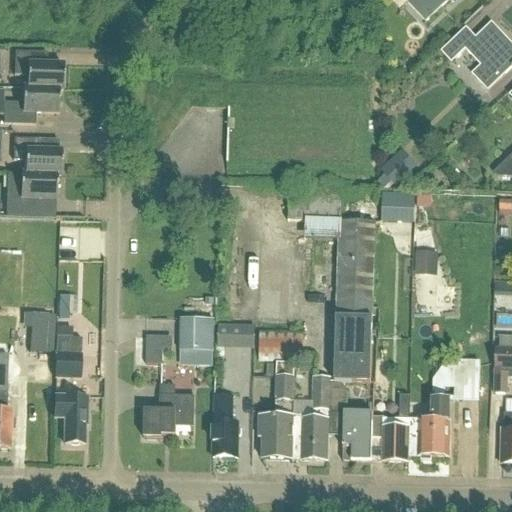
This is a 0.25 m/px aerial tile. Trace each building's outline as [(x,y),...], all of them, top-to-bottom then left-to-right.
[(453,0),(413,0),(408,5),(427,25),(453,0)] [(511,72),(511,46),(493,27),(477,41),(468,32),(443,55),(453,66),(468,52),(483,69),(475,77),(490,93),(511,72)] [(58,93),(62,93),(63,69),(46,68),(46,56),(14,56),(13,79),(27,79),(26,91),(26,92),(58,93)] [(230,88),(228,165),(356,169),(359,91),(230,88)] [(26,92),(26,91),(22,91),(22,106),(3,105),(3,127),(35,128),(35,116),(58,117),(58,93),(26,92)] [(56,179),(60,180),(61,155),(37,154),(37,142),(13,141),(13,154),(12,163),(25,164),(24,177),(24,178),(56,179)] [(403,154),(381,172),(396,190),(418,171),(415,167),(397,183),(389,173),(406,158),(403,154)] [(511,160),(496,176),(499,180),(511,180),(511,179),(511,160)] [(24,178),(24,177),(20,177),(19,201),(8,201),(8,213),(32,214),(32,202),(55,203),(56,179),(24,178)] [(290,191),(289,223),(304,224),(304,244),(306,244),(340,245),(338,297),(336,386),(372,387),(376,227),(340,226),(341,192),(290,191)] [(384,197),(382,225),(414,226),(415,199),(384,197)] [(511,202),(500,202),(499,214),(511,213),(511,202)] [(417,255),(416,274),(438,274),(438,256),(417,255)] [(511,285),(495,285),(494,300),(511,300),(511,285)] [(23,316),(22,330),(47,332),(48,318),(23,316)] [(184,323),(184,354),(196,355),(196,369),(213,370),(214,323),(184,323)] [(253,352),(254,328),(217,328),(216,351),(253,352)] [(56,356),(55,380),(80,381),(81,357),(81,343),(68,342),(69,333),(57,332),(56,342),(56,356)] [(259,360),(303,361),(304,335),(259,334),(259,360)] [(507,398),(507,383),(511,382),(511,339),(499,340),(499,351),(495,351),(495,373),(494,397),(507,398)] [(146,353),(146,369),(156,369),(162,369),(162,353),(146,353)] [(455,365),(455,404),(479,404),(480,365),(455,364),(455,365)] [(264,463),(293,464),(294,419),(295,404),(294,404),(294,380),(295,369),(278,368),(277,382),(277,404),(276,420),(261,420),(260,441),(264,441),(264,463)] [(334,434),(335,393),(331,393),(331,414),(330,414),(331,381),(315,380),(314,413),(315,413),(315,423),(303,422),(303,419),(294,419),(293,464),(302,465),(302,464),(329,464),(330,434),(334,434)] [(194,430),(194,401),(175,400),(175,389),(161,389),(161,414),(145,414),(145,442),(162,442),(163,440),(176,440),(176,430),(194,430)] [(373,465),(373,462),(374,421),(375,393),(374,393),(373,417),(347,416),(348,393),(335,393),(334,434),(345,434),(344,464),(353,464),(353,465),(373,465)] [(7,398),(6,398),(0,398),(0,453),(9,454),(11,415),(6,415),(7,398)] [(238,461),(239,426),(232,426),(233,400),(215,399),(213,460),(238,461)] [(86,430),(87,401),(54,400),(54,422),(62,422),(62,431),(64,431),(64,447),(84,448),(84,430),(86,430)] [(503,432),(502,467),(511,467),(511,402),(507,403),(507,417),(506,417),(505,433),(503,432)] [(449,460),(450,404),(434,404),(433,424),(409,424),(408,431),(410,431),(409,458),(420,458),(419,459),(449,460)] [(374,421),(373,462),(384,462),(384,466),(409,466),(409,458),(410,431),(408,431),(409,424),(384,423),(384,421),(374,421)]
